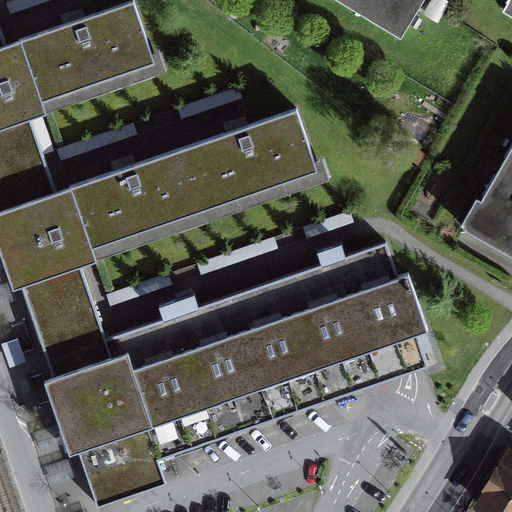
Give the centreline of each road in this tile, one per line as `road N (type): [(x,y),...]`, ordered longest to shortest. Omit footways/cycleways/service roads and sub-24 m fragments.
road 1 (primary): [(511,371),(419,511)]
road 2 (tertiary): [(39,511),(0,398)]
